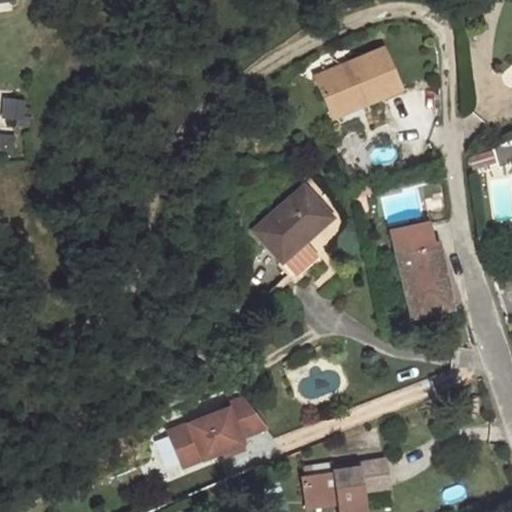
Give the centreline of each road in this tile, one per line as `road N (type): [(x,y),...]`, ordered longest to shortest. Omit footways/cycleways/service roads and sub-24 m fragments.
road 1 (track): [(447,135),(439,25),(415,11),(378,8),(293,46),(218,93),(180,133),(130,278),(96,325),(41,348),(0,353)]
road 2 (residential): [(511,402),(481,310),(447,135)]
